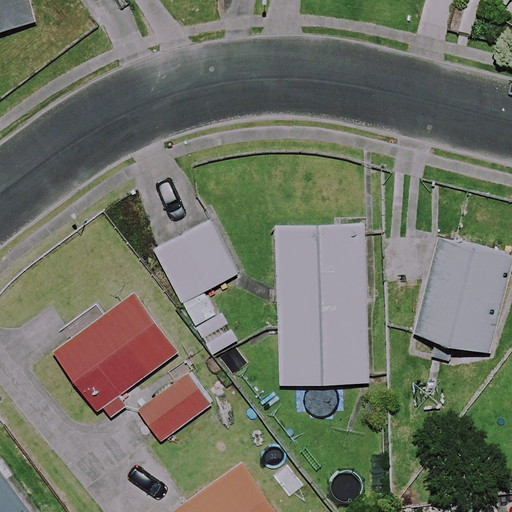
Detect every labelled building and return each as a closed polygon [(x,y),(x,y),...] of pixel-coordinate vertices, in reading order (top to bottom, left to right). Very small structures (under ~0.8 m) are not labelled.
[(0,0),(0,31),(36,20),(29,0),(0,0)] [(238,274),(211,220),(155,248),(182,302),(238,274)] [(367,382),(363,224),(275,226),(279,384),(367,382)] [(418,231),(384,232),(385,282),(419,281),(418,231)] [(511,255),(438,238),(416,334),(490,351),(511,255)] [(126,408),(116,394),(129,385),(175,352),(133,293),(55,348),(89,396),(97,407),(107,421),(126,408)] [(211,404),(184,366),(131,403),(158,441),(211,404)] [(511,370),(494,373),(498,405),(511,402),(511,370)] [(279,511),(241,460),(170,511),(279,511)] [(0,511),(28,511),(0,472),(0,511)]
